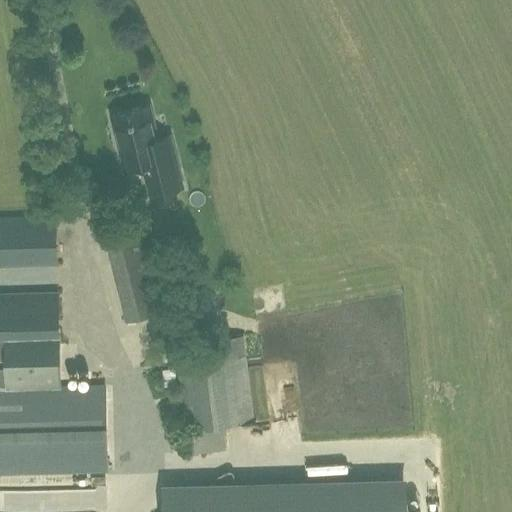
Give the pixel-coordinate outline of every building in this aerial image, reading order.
[(152,195),(182,188),(169,136),(156,139),(148,105),(113,114),(127,169),(144,165),(152,195)] [(187,157),(196,185),(207,181),(198,153),(187,157)] [(0,267),(58,265),(57,215),(0,216),(0,267)] [(144,232),(106,242),(125,320),(163,310),(144,232)] [(0,369),(0,473),(1,474),(1,473),(107,471),(105,386),(61,387),(58,292),(0,293),(0,357),(6,357),(7,370),(0,369)] [(175,345),(185,428),(188,453),(229,450),(226,424),(256,420),(245,335),(175,345)] [(165,479),(164,511),(403,511),(404,480),(165,479)] [(99,490),(35,491),(35,499),(0,499),(0,511),(99,511),(99,490)]
